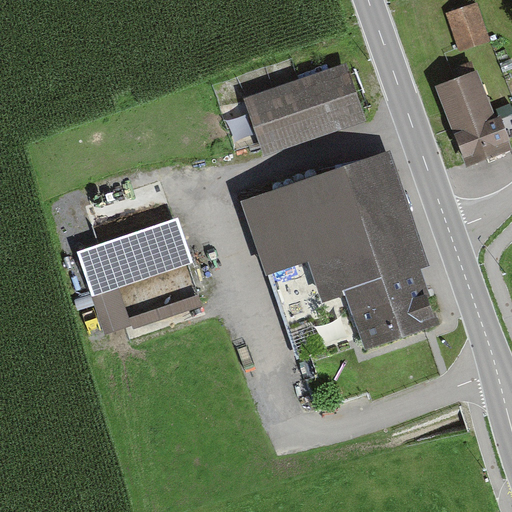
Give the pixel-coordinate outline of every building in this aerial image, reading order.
[(478,3),(448,15),(462,53),(493,41),(478,3)] [(351,65),(245,101),(264,156),(370,119),(351,65)] [(476,73),(436,88),(465,167),(511,149),(511,140),(502,114),(493,117),(476,73)] [(399,188),(386,152),(305,181),(242,201),(269,276),(300,358),(361,338),(366,348),(445,320),(435,292),(446,289),(408,185),(399,188)] [(78,251),(106,334),(199,303),(186,266),(195,263),(179,217),(78,251)]
